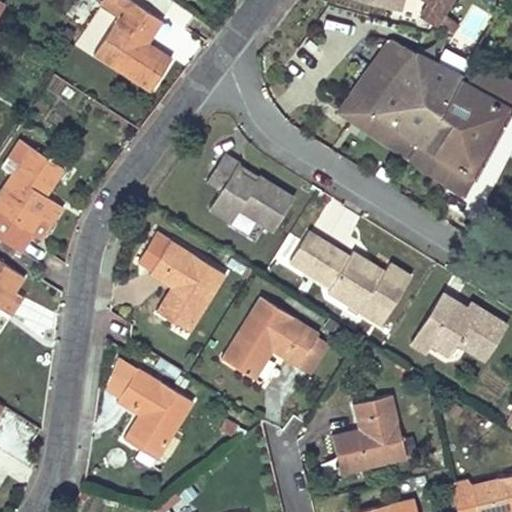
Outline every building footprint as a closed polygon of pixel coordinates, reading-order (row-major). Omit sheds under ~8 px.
[(77,0),(72,8),(82,15),(92,0),(77,0)] [(117,16),(93,52),(146,85),(157,68),(161,71),(171,55),(145,39),(158,19),(128,0),(102,0),(100,4),(117,16)] [(433,23),(447,0),(422,0),(425,2),(418,13),(433,23)] [(462,77),(386,36),(334,111),(406,158),(418,140),(440,156),(458,125),(448,119),(451,114),(440,107),(459,80),(460,80),(462,77)] [(418,140),(406,158),(463,195),(472,179),(469,177),(508,105),(511,106),(511,104),(511,82),(478,62),(465,84),(460,80),(459,80),(440,107),(451,114),(448,119),(458,125),(440,156),(418,140)] [(157,68),(146,85),(149,87),(161,71),(157,68)] [(26,146),(16,139),(3,158),(14,165),(26,146)] [(0,237),(19,251),(31,232),(29,230),(38,218),(47,224),(60,205),(42,192),(58,168),(26,146),(14,165),(0,186),(0,237)] [(238,207),(272,227),(294,194),(259,171),(255,178),(239,167),(235,156),(223,148),(206,176),(218,185),(207,203),(230,218),(238,207)] [(239,167),(255,178),(259,171),(235,156),(239,167)] [(337,252),(307,233),(289,261),(320,280),(337,252)] [(203,262),(168,240),(149,270),(173,285),(157,311),(172,322),(175,317),(189,325),(222,271),(205,259),(203,262)] [(337,252),(320,280),(331,286),(349,258),(337,252)] [(246,261),(233,253),(227,261),(241,269),(246,261)] [(328,292),(381,324),(411,277),(389,264),(383,272),(377,268),(373,275),(360,268),(364,261),(352,253),(349,258),(331,286),(328,292)] [(0,261),(0,307),(8,314),(21,295),(12,289),(21,275),(0,261)] [(377,268),(364,261),(360,268),(373,275),(377,268)] [(458,343),(487,360),(508,326),(477,306),(473,311),(463,306),(443,293),(417,335),(432,344),(451,356),(458,343)] [(270,345),(296,362),(314,335),(276,311),(278,308),(261,297),(225,352),(240,360),(234,366),(250,377),(270,345)] [(477,306),(467,300),(463,306),(473,311),(477,306)] [(189,325),(175,317),(172,322),(185,330),(189,325)] [(432,344),(417,335),(412,343),(427,352),(432,344)] [(240,360),(225,352),(222,358),(234,366),(240,360)] [(120,361),(104,386),(119,395),(134,370),(120,361)] [(164,389),(134,370),(119,395),(117,397),(141,412),(126,438),(142,448),(135,457),(148,464),(156,452),(190,398),(167,385),(164,389)] [(398,432),(388,392),(354,401),(359,427),(331,434),(335,452),(341,451),(345,467),(406,454),(400,431),(398,432)] [(345,467),(341,451),(335,452),(339,469),(345,467)] [(511,511),(511,472),(470,481),(476,511),(511,511)] [(417,511),(413,494),(351,509),(351,511),(417,511)]
